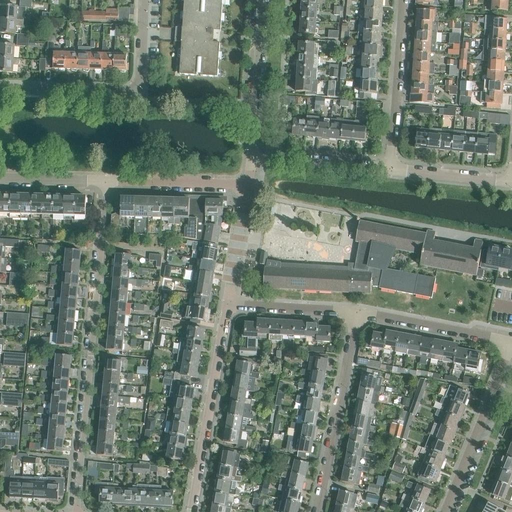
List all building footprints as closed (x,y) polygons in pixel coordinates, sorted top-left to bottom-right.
[(184,0),(184,3),(184,12),(183,20),(183,28),(175,28),(175,41),(182,42),(180,67),(180,75),(217,77),(218,70),(218,61),(219,53),(220,41),(220,34),(221,23),(221,15),(222,6),(222,0),(184,0)] [(301,5),(301,9),(319,10),(319,6),(317,6),(317,0),(303,0),(303,5),(301,5)] [(365,0),(365,9),(382,10),(382,0),(365,0)] [(493,0),(492,11),(508,12),(508,1),(493,0)] [(32,2),(20,1),(19,8),(18,7),(1,6),(0,19),(24,21),(24,15),(26,15),(26,8),(32,9),(32,2)] [(353,8),(346,8),(346,16),(351,16),(351,12),(354,13),(354,8),(353,8)] [(436,9),(426,8),(426,11),(418,10),(417,16),(415,16),(415,21),(417,21),(435,22),(436,9)] [(302,14),(301,21),(316,22),(317,15),(318,15),(319,10),(301,9),(301,13),(302,14)] [(382,10),(365,9),(365,21),(381,22),(382,10)] [(94,21),(94,12),(82,12),(82,20),(94,21)] [(94,12),(94,21),(106,21),(106,15),(106,12),(94,12)] [(485,16),(484,29),(506,31),(506,20),(498,19),(498,16),(485,16)] [(0,19),(0,22),(0,32),(16,34),(16,27),(23,28),(24,21),(0,19)] [(300,29),(299,34),(315,35),(315,34),(317,34),(317,30),(316,30),(316,22),(301,21),(301,29),(300,29)] [(381,22),(365,21),(364,33),(381,34),(381,22)] [(416,32),(431,33),(437,33),(438,22),(435,22),(417,21),(416,32)] [(338,39),(339,29),(335,29),(334,31),(328,31),(328,38),(338,39)] [(490,36),(490,40),(505,41),(506,31),(484,29),(484,36),(490,36)] [(435,43),(436,43),(437,38),(431,38),(431,33),(416,32),(415,42),(430,43),(435,43)] [(363,45),(380,46),(381,34),(364,33),(363,45)] [(489,51),(504,52),(505,41),(490,40),(484,40),(483,51),(489,51)] [(337,50),(338,42),(327,41),(327,49),(337,50)] [(66,69),(66,53),(66,51),(60,51),(60,47),(54,47),(54,44),(52,42),(48,42),(47,51),(46,51),(45,55),(54,55),(54,69),(66,69)] [(430,43),(415,42),(415,53),(430,54),(435,54),(435,43),(430,43)] [(102,70),(114,70),(114,54),(108,54),(108,49),(106,49),(106,43),(102,43),(102,54),(102,70)] [(300,48),(299,55),(314,56),(317,56),(318,44),(299,43),(298,48),(300,48)] [(0,44),(0,58),(14,60),(15,46),(0,44)] [(448,50),(448,55),(459,55),(459,45),(455,45),(453,44),(453,50),(448,50)] [(362,57),(379,58),(381,58),(382,46),(380,46),(363,45),(362,57)] [(489,61),(504,62),(504,52),(489,51),(483,51),(482,62),(489,62),(489,61)] [(78,53),(66,53),(66,69),(78,69),(78,53)] [(78,69),(90,70),(90,54),(78,53),(78,69)] [(414,63),(429,64),(430,54),(415,53),(414,63)] [(90,70),(102,70),(102,54),(90,54),(90,70)] [(127,55),(114,54),(114,70),(127,71),(127,55)] [(297,62),(297,67),(315,68),(315,64),(313,64),(314,56),(299,55),(299,63),(297,62)] [(361,69),(378,70),(379,58),(362,57),(361,69)] [(14,60),(0,58),(0,72),(13,73),(14,66),(19,66),(20,60),(14,60)] [(489,62),(488,72),(503,73),(504,62),(489,61),(489,62)] [(413,74),(428,75),(429,64),(414,63),(413,74)] [(317,68),(315,68),(297,67),(297,72),(298,72),(298,79),(312,80),(316,81),(317,68)] [(360,81),(377,82),(378,70),(361,69),(360,81)] [(503,83),(503,73),(488,72),(487,82),(503,83)] [(412,90),(434,91),(434,85),(433,85),(434,80),(428,79),(428,75),(413,74),(412,90)] [(296,92),(318,93),(318,88),(312,87),(312,80),(298,79),(297,87),(296,87),(296,92)] [(372,94),(376,94),(377,82),(360,81),(356,80),(356,87),(360,87),(359,99),(371,100),(372,94)] [(487,82),(487,93),(502,94),(503,83),(487,82)] [(452,87),(445,86),(445,92),(449,92),(449,95),(457,96),(457,87),(452,87)] [(413,102),(413,101),(433,102),(434,91),(412,90),(412,91),(411,91),(410,102),(413,102)] [(470,107),(471,92),(465,91),(465,92),(460,91),(459,106),(470,107)] [(486,104),(486,108),(501,109),(501,104),(502,94),(487,93),(481,92),(480,104),(486,104)] [(447,109),(444,109),(443,116),(454,117),(455,108),(447,107),(447,109)] [(479,119),(480,113),(468,112),(468,118),(471,119),(479,120),(479,119)] [(487,120),(486,124),(499,125),(500,115),(487,113),(487,120)] [(337,139),(337,140),(341,141),(343,121),(343,119),(336,119),(336,120),(331,119),(330,124),(329,138),(337,139)] [(307,121),(294,120),(293,135),(298,136),(298,135),(305,136),(307,121)] [(307,121),(305,136),(313,136),(312,137),(317,138),(319,122),(307,121)] [(341,141),(346,141),(346,140),(353,140),(355,122),(343,121),(341,141)] [(355,122),(353,140),(360,141),(360,142),(365,143),(367,122),(355,121),(355,122)] [(328,140),(329,138),(330,124),(319,122),(317,138),(321,138),(321,139),(328,140)] [(418,129),(417,132),(416,148),(420,148),(420,147),(427,148),(429,134),(429,131),(418,129)] [(454,131),(454,136),(452,151),(459,151),(459,153),(464,153),(466,133),(454,131)] [(429,134),(427,148),(435,149),(435,150),(440,150),(442,133),(437,133),(437,134),(429,134)] [(444,151),(445,150),(452,151),(454,136),(445,135),(445,134),(442,133),(440,150),(444,151)] [(466,133),(464,153),(469,154),(469,152),(475,153),(477,139),(470,138),(470,133),(466,133)] [(488,154),(495,154),(497,137),(477,135),(477,139),(475,153),(483,154),(483,155),(488,156),(488,154)] [(10,195),(0,194),(0,218),(9,219),(10,195)] [(9,219),(20,219),(21,195),(10,195),(9,219)] [(32,196),(21,195),(20,219),(31,220),(32,196)] [(31,220),(42,220),(42,196),(32,196),(31,220)] [(42,220),(52,220),(53,196),(42,196),(42,220)] [(64,197),(53,196),(52,220),(63,221),(64,197)] [(75,197),(64,197),(63,221),(74,221),(75,197)] [(86,197),(75,197),(74,221),(85,221),(86,197)] [(120,227),(126,227),(126,218),(134,218),(135,200),(120,199),(120,227)] [(134,235),(140,236),(147,236),(148,200),(135,200),(134,218),(134,235)] [(148,200),(147,236),(160,236),(161,200),(148,200)] [(161,200),(160,236),(167,236),(167,234),(174,234),(175,201),(161,200)] [(189,239),(190,205),(190,201),(175,201),(174,234),(174,237),(189,239)] [(189,239),(204,242),(218,244),(223,216),(223,202),(206,201),(190,201),(190,205),(189,239)] [(264,277),(264,288),(370,294),(371,287),(379,287),(378,288),(431,298),(435,278),(386,269),(393,254),(395,249),(422,254),(421,259),(420,265),(437,269),(448,271),(476,276),(483,242),(474,240),(472,249),(453,246),(433,242),(435,233),(426,231),(426,235),(359,222),(355,242),(359,242),(354,264),(348,264),(348,267),(280,263),(266,260),(266,265),(266,268),(265,268),(264,274),(264,277)] [(0,259),(4,260),(5,248),(18,249),(19,241),(0,239),(0,259)] [(196,259),(201,260),(215,263),(216,256),(217,256),(218,251),(217,250),(218,246),(193,242),(192,251),(198,252),(196,259)] [(41,253),(49,253),(50,246),(37,245),(36,258),(41,258),(41,253)] [(484,250),(480,267),(498,270),(498,271),(499,268),(498,268),(502,249),(500,249),(501,246),(492,245),(492,247),(490,247),(489,251),(484,250)] [(511,250),(502,249),(498,268),(499,268),(511,270),(511,250)] [(66,250),(65,262),(80,264),(81,251),(66,250)] [(160,271),(162,255),(149,254),(149,261),(156,262),(156,268),(156,270),(160,271)] [(116,255),(114,267),(130,268),(131,256),(116,255)] [(201,260),(199,268),(197,267),(196,272),(199,272),(198,272),(214,275),(215,270),(214,270),(215,263),(201,260)] [(63,274),(79,276),(80,264),(65,262),(63,274)] [(165,266),(163,278),(169,279),(171,267),(165,266)] [(129,280),(130,268),(114,267),(113,279),(128,280),(129,280)] [(198,276),(196,284),(211,287),(212,280),(213,280),(214,275),(198,272),(199,272),(196,272),(195,271),(188,270),(187,274),(198,276)] [(62,286),(77,288),(79,276),(63,274),(62,286)] [(129,280),(128,280),(113,279),(112,291),(127,292),(128,284),(132,285),(132,287),(141,288),(141,286),(148,287),(148,281),(129,280)] [(163,279),(161,291),(170,292),(171,280),(163,279)] [(210,294),(211,287),(196,284),(195,291),(193,291),(193,295),(194,296),(194,297),(210,299),(211,294),(210,294)] [(77,288),(62,286),(61,298),(76,299),(77,288)] [(112,291),(111,303),(126,304),(127,292),(112,291)] [(192,309),(207,311),(208,304),(209,304),(210,299),(194,297),(194,296),(193,295),(178,293),(178,297),(194,300),(192,308),(192,309)] [(76,299),(61,298),(60,310),(75,311),(76,299)] [(172,320),(173,313),(166,312),(168,303),(162,302),(160,318),(172,320)] [(125,316),(126,304),(111,303),(110,315),(125,316)] [(184,319),(206,323),(207,318),(206,318),(207,311),(192,309),(192,308),(186,307),(184,319)] [(74,323),(75,311),(60,310),(59,317),(52,316),(52,314),(47,314),(46,321),(59,322),(74,323)] [(7,313),(7,320),(29,321),(29,314),(7,313)] [(124,328),(125,316),(110,315),(109,327),(124,328)] [(29,321),(7,320),(6,326),(28,328),(29,321)] [(172,329),(173,322),(160,320),(159,327),(172,329)] [(257,340),(269,341),(269,338),(270,322),(258,321),(258,325),(257,340)] [(59,322),(58,334),(73,335),(74,323),(59,322)] [(270,322),(269,338),(269,341),(281,341),(281,337),(282,322),(270,322)] [(294,323),(282,322),(281,337),(289,337),(289,338),(293,339),(293,337),(294,323)] [(301,338),(301,339),(305,340),(305,338),(306,324),(294,323),(293,337),(301,338)] [(256,351),(257,340),(258,325),(246,324),(245,331),(242,331),(242,339),(248,339),(247,350),(240,350),(240,356),(256,357),(257,351),(256,351)] [(318,325),(306,324),(305,338),(313,339),(313,340),(317,340),(318,329),(318,325)] [(109,327),(107,339),(123,340),(124,328),(109,327)] [(190,328),(187,340),(202,343),(203,336),(204,331),(190,328)] [(317,340),(317,343),(317,345),(322,345),(322,343),(330,343),(331,330),(318,329),(317,340)] [(394,353),(395,353),(396,349),(399,335),(386,333),(386,336),(384,346),(383,351),(384,351),(384,350),(395,352),(394,353)] [(72,348),(73,335),(58,334),(57,346),(72,348)] [(383,352),(383,351),(384,346),(386,336),(373,334),(373,336),(367,335),(364,348),(371,349),(371,348),(378,349),(378,351),(383,352)] [(395,353),(407,355),(408,351),(410,337),(399,335),(396,349),(395,353)] [(408,351),(407,355),(419,358),(420,353),(422,340),(410,337),(408,351)] [(122,353),(123,340),(107,339),(106,351),(122,353)] [(174,346),(173,350),(200,355),(201,350),(200,350),(202,343),(187,340),(186,347),(180,345),(179,347),(174,346)] [(427,357),(431,357),(434,342),(422,340),(420,353),(427,355),(427,357)] [(431,357),(430,360),(443,362),(443,358),(446,344),(434,342),(431,357)] [(446,344),(443,358),(443,362),(453,364),(454,361),(455,361),(457,350),(458,347),(446,344)] [(162,351),(154,350),(153,358),(161,359),(162,351)] [(183,364),(197,367),(199,360),(200,360),(200,355),(173,350),(172,354),(178,355),(176,363),(183,364)] [(454,361),(453,364),(452,370),(464,372),(465,368),(468,352),(457,350),(455,361),(454,361)] [(58,355),(56,355),(55,367),(70,369),(71,356),(64,356),(64,353),(58,352),(58,355)] [(468,352),(465,368),(464,372),(465,373),(465,370),(470,371),(470,369),(471,367),(478,368),(481,368),(482,361),(479,361),(480,354),(468,352)] [(4,353),(4,361),(25,362),(26,354),(4,353)] [(312,372),(325,374),(327,361),(336,362),(336,357),(328,356),(304,354),(303,362),(308,363),(307,371),(312,372)] [(106,359),(105,372),(120,373),(121,361),(106,359)] [(254,364),(249,363),(250,360),(241,359),(240,363),(238,362),(236,376),(249,378),(259,380),(259,374),(252,373),(254,364)] [(380,369),(381,363),(367,360),(366,367),(380,369)] [(180,370),(174,373),(174,374),(165,373),(164,378),(190,383),(191,377),(196,378),(197,374),(196,374),(197,367),(183,364),(182,370),(180,370)] [(70,369),(55,367),(54,379),(69,381),(70,369)] [(361,375),(363,375),(360,389),(380,393),(383,393),(385,388),(374,386),(376,378),(379,379),(380,372),(362,369),(361,375)] [(322,388),(325,374),(312,372),(307,371),(302,370),(301,375),(307,376),(311,377),(309,385),(322,388)] [(119,385),(120,373),(105,372),(104,384),(119,385)] [(233,390),(246,392),(258,394),(259,390),(247,385),(249,378),(236,376),(233,390)] [(473,386),(475,379),(463,377),(462,384),(473,386)] [(189,388),(190,383),(164,378),(163,384),(175,386),(179,387),(177,399),(191,401),(193,394),(194,389),(189,388)] [(54,379),(52,391),(67,393),(69,381),(54,379)] [(421,379),(418,389),(425,391),(429,381),(421,379)] [(320,401),(322,388),(309,385),(299,383),(298,389),(308,390),(307,398),(307,399),(320,401)] [(103,396),(118,397),(119,385),(104,384),(103,396)] [(380,393),(360,389),(357,402),(371,405),(377,406),(380,393)] [(463,407),(469,394),(457,389),(452,402),(463,407)] [(246,392),(233,390),(231,403),(244,405),(247,405),(254,407),(255,401),(245,399),(246,392)] [(66,405),(67,393),(52,391),(51,403),(66,405)] [(280,407),(281,399),(283,399),(284,393),(283,393),(277,392),(276,398),(275,406),(279,407),(280,407)] [(1,393),(1,400),(22,402),(22,394),(1,393)] [(417,393),(414,401),(419,403),(420,403),(423,395),(417,393)] [(101,408),(116,409),(117,403),(124,405),(130,405),(131,398),(118,397),(103,396),(101,408)] [(320,401),(307,399),(307,398),(297,396),(297,397),(293,396),(292,400),(296,401),(296,402),(302,403),(301,405),(305,406),(304,412),(317,415),(320,401)] [(442,398),(440,403),(446,405),(443,413),(447,414),(447,415),(458,419),(463,407),(452,402),(442,398)] [(177,399),(175,411),(190,413),(191,409),(190,408),(191,401),(177,399)] [(414,401),(410,413),(415,415),(419,403),(414,401)] [(372,419),(378,420),(378,418),(375,417),(377,406),(371,405),(357,402),(355,416),(372,419)] [(65,417),(66,405),(51,403),(50,415),(65,417)] [(228,416),(241,419),(244,405),(231,403),(228,416)] [(100,420),(115,421),(116,409),(101,408),(100,420)] [(303,417),(302,425),(302,426),(315,428),(317,415),(304,412),(294,410),(293,415),(303,417)] [(175,411),(173,423),(187,425),(188,418),(189,418),(190,413),(175,411)] [(443,413),(437,411),(435,416),(440,418),(438,425),(442,427),(454,432),(455,432),(458,424),(457,423),(458,419),(447,415),(447,414),(443,413)] [(64,429),(65,417),(50,415),(49,427),(64,429)] [(241,419),(228,416),(226,430),(239,432),(239,431),(242,432),(255,434),(256,428),(246,427),(247,420),(241,419)] [(372,419),(355,416),(352,429),(369,433),(375,434),(376,428),(370,427),(372,419)] [(403,426),(410,429),(412,421),(406,418),(405,422),(403,426)] [(99,432),(114,433),(115,421),(100,420),(99,432)] [(186,432),(187,425),(173,423),(167,422),(165,434),(171,435),(186,437),(187,432),(186,432)] [(314,433),(315,428),(302,426),(302,425),(292,423),(291,429),(301,430),(299,439),(314,442),(316,433),(314,433)] [(429,436),(433,438),(437,439),(437,440),(448,444),(450,445),(453,437),(453,436),(454,432),(442,427),(438,425),(434,424),(429,436)] [(397,425),(394,437),(400,438),(401,433),(403,426),(397,425)] [(403,426),(401,433),(408,435),(410,429),(403,426)] [(63,441),(64,429),(49,427),(48,439),(63,441)] [(363,445),(372,447),(374,441),(367,440),(369,433),(352,429),(349,443),(362,445),(363,445)] [(239,432),(226,430),(223,444),(236,446),(236,445),(241,446),(240,449),(246,450),(247,447),(248,442),(241,440),(242,432),(239,431),(239,432)] [(0,432),(0,440),(18,442),(19,434),(15,434),(0,432)] [(99,432),(98,444),(113,446),(114,433),(99,432)] [(171,435),(169,447),(183,449),(184,442),(185,442),(186,437),(171,435)] [(314,442),(299,439),(288,437),(287,443),(292,443),(291,452),(298,453),(297,458),(304,459),(305,455),(309,456),(312,442),(314,442)] [(62,453),(63,441),(48,439),(47,452),(62,453)] [(448,444),(437,440),(432,452),(443,457),(448,444)] [(374,461),(375,455),(365,454),(365,452),(361,451),(362,445),(349,443),(346,456),(360,459),(360,458),(364,459),(374,461)] [(112,458),(113,446),(98,444),(97,457),(112,458)] [(423,463),(438,469),(443,457),(432,452),(418,446),(415,452),(426,456),(423,463)] [(182,456),(183,449),(169,447),(167,459),(182,461),(183,456),(182,456)] [(223,449),(220,466),(233,468),(237,469),(240,455),(232,454),(233,451),(223,449)] [(151,462),(152,456),(149,456),(149,453),(143,452),(142,461),(151,462)] [(6,455),(5,473),(4,474),(4,486),(10,486),(9,498),(21,498),(22,482),(23,478),(14,477),(15,471),(11,471),(12,455),(6,455)] [(362,472),(367,473),(368,468),(363,467),(363,466),(358,465),(360,459),(346,456),(344,470),(357,472),(361,473),(362,472)] [(403,474),(405,467),(400,465),(403,458),(398,456),(392,470),(403,474)] [(511,459),(506,457),(501,470),(511,474),(511,459)] [(61,461),(48,460),(47,466),(55,466),(54,471),(60,472),(61,461)] [(295,461),(292,475),(304,478),(308,464),(295,461)] [(97,463),(89,462),(88,469),(113,471),(113,474),(114,474),(114,465),(97,463)] [(139,463),(139,465),(138,474),(149,474),(150,465),(146,465),(146,464),(139,463)] [(418,476),(433,482),(438,469),(423,463),(418,476)] [(233,468),(220,466),(218,479),(236,482),(241,483),(242,477),(236,476),(237,469),(233,468)] [(341,483),(354,486),(354,485),(359,486),(360,481),(362,481),(362,478),(361,478),(361,473),(357,472),(344,470),(341,483)] [(511,474),(501,470),(496,483),(509,488),(511,489),(511,474)] [(288,488),(301,491),(304,478),(292,475),(282,472),(281,477),(286,479),(285,487),(289,488),(288,488)] [(401,484),(404,477),(391,472),(388,479),(401,484)] [(35,478),(34,483),(33,499),(45,500),(46,484),(40,483),(40,478),(35,478)] [(46,484),(45,500),(50,500),(51,502),(56,502),(57,501),(58,501),(58,496),(63,497),(64,485),(53,484),(53,479),(46,478),(46,484)] [(236,482),(218,479),(215,493),(228,495),(228,494),(234,495),(239,496),(239,491),(235,490),(236,482)] [(21,498),(33,499),(34,483),(22,482),(21,498)] [(409,497),(403,495),(412,499),(424,504),(430,491),(418,486),(414,484),(414,485),(408,482),(406,488),(412,490),(409,497)] [(113,484),(96,483),(95,494),(101,494),(100,503),(111,504),(112,504),(113,485),(113,484)] [(491,496),(503,501),(509,503),(511,494),(511,489),(509,488),(496,483),(491,496)] [(378,494),(380,486),(369,484),(369,486),(367,486),(366,491),(378,494)] [(111,506),(124,506),(125,490),(118,489),(118,485),(113,485),(112,504),(111,504),(111,506)] [(137,490),(136,505),(141,505),(141,507),(148,508),(149,491),(150,486),(137,485),(137,486),(137,490)] [(124,506),(131,507),(132,505),(136,505),(137,490),(137,486),(132,486),(132,490),(125,490),(124,506)] [(150,486),(149,491),(148,508),(156,508),(156,506),(161,507),(162,492),(162,487),(150,486)] [(288,488),(289,488),(285,487),(279,486),(278,490),(284,492),(282,500),(285,501),(300,505),(298,504),(301,491),(288,488)] [(166,509),(172,509),(172,507),(173,507),(174,492),(162,492),(161,507),(166,507),(166,509)] [(340,492),(336,505),(349,508),(350,509),(350,508),(354,509),(357,496),(340,492)] [(228,495),(215,493),(213,506),(226,508),(231,509),(234,495),(228,494),(228,495)] [(376,504),(378,497),(367,494),(365,501),(376,504)] [(406,511),(398,507),(407,511),(421,511),(424,504),(412,499),(403,495),(401,500),(402,500),(410,503),(406,511)] [(298,511),(300,505),(285,501),(282,500),(278,511),(298,511)]
